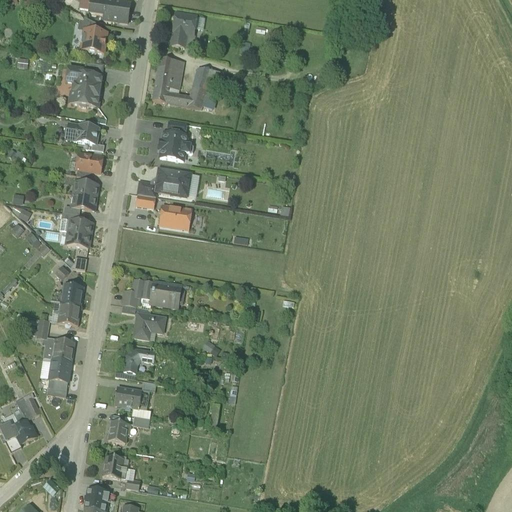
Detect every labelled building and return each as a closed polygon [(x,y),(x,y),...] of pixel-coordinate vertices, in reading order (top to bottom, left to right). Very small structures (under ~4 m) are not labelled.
[(103,23),(127,27),(130,7),(98,2),(98,0),(90,0),(89,16),(103,19),(103,23)] [(176,17),(171,48),(184,50),(186,39),(193,40),(194,31),(196,20),(176,17)] [(204,21),(196,20),(194,31),(202,33),(204,21)] [(84,32),(100,35),(101,29),(85,21),(82,26),(85,28),(84,32)] [(96,56),(104,57),(107,36),(100,35),(84,32),(83,39),(79,42),(81,46),(80,53),(87,55),(91,59),(96,56)] [(174,63),(159,61),(152,104),(166,106),(174,63)] [(183,65),(174,63),(166,106),(202,113),(209,74),(194,71),(189,100),(178,98),(183,65)] [(86,66),(84,74),(88,74),(87,78),(101,80),(103,69),(86,66)] [(88,109),(98,111),(103,80),(101,80),(87,78),(88,74),(84,74),(68,71),(66,85),(72,86),(69,106),(79,108),(80,110),(86,111),(88,109)] [(209,74),(202,113),(209,114),(213,90),(219,91),(222,76),(209,74)] [(84,124),(83,130),(97,132),(98,126),(84,124)] [(167,137),(184,140),(186,128),(169,125),(167,137)] [(92,148),(96,148),(99,133),(97,132),(83,130),(68,128),(66,143),(84,146),(92,148)] [(161,153),(159,161),(183,165),(185,157),(191,157),(193,156),(193,151),(192,149),(186,148),(187,140),(184,140),(167,137),(163,136),(162,144),(161,153)] [(92,176),(100,177),(102,161),(79,158),(76,173),(77,173),(92,176)] [(92,176),(77,173),(76,180),(80,180),(91,181),(92,176)] [(183,191),(188,192),(190,178),(159,173),(157,182),(156,182),(151,185),(151,187),(157,188),(156,195),(171,197),(171,198),(181,200),(182,192),(183,191)] [(80,180),(79,186),(95,188),(96,182),(91,181),(80,180)] [(79,186),(75,185),(73,198),(96,202),(98,189),(95,188),(79,186)] [(155,201),(156,195),(157,188),(151,187),(139,186),(137,198),(155,201)] [(14,197),(12,207),(22,208),(24,199),(14,197)] [(96,202),(73,198),(71,211),(80,213),(94,215),(96,202)] [(155,202),(137,199),(136,210),(153,213),(155,202)] [(27,222),(30,215),(15,207),(11,215),(27,222)] [(162,208),(159,230),(189,235),(192,213),(162,208)] [(79,218),(80,213),(71,211),(65,210),(64,216),(79,218)] [(279,218),(287,220),(288,212),(280,210),(279,218)] [(80,219),(79,218),(64,216),(62,216),(62,223),(70,224),(79,225),(80,219)] [(70,224),(68,236),(90,239),(92,227),(84,226),(83,224),(81,224),(79,225),(70,224)] [(15,226),(9,234),(18,239),(23,231),(15,226)] [(40,246),(26,231),(20,236),(34,251),(40,246)] [(90,239),(68,236),(66,248),(88,252),(90,239)] [(29,272),(48,251),(43,246),(24,267),(29,272)] [(73,273),(85,275),(87,263),(75,261),(74,267),(71,271),(73,273)] [(54,277),(62,284),(69,276),(62,269),(54,277)] [(152,300),(154,287),(133,284),(131,297),(138,298),(152,300)] [(181,289),(155,285),(154,287),(152,300),(151,306),(171,310),(172,304),(179,305),(181,289)] [(60,307),(78,310),(80,292),(75,290),(75,288),(70,287),(70,290),(62,289),(61,296),(61,300),(60,307)] [(138,298),(131,297),(125,296),(123,309),(136,311),(138,298)] [(60,307),(61,300),(52,298),(51,298),(50,306),(53,306),(60,307)] [(57,324),(60,307),(53,306),(51,323),(57,324)] [(78,310),(60,307),(57,324),(65,325),(64,328),(68,328),(69,325),(76,326),(78,310)] [(136,311),(123,309),(122,316),(135,317),(136,311)] [(165,321),(138,317),(135,341),(150,343),(151,335),(163,336),(165,321)] [(42,333),(46,334),(48,323),(38,321),(37,330),(42,333)] [(44,340),(46,334),(42,333),(37,330),(35,340),(38,341),(44,342),(44,340)] [(52,363),(55,342),(44,340),(44,342),(38,341),(37,346),(45,348),(43,361),(52,363)] [(52,363),(70,366),(74,345),(67,343),(67,341),(62,340),(61,343),(55,342),(52,363)] [(202,351),(216,357),(219,350),(205,344),(202,351)] [(124,375),(136,377),(137,370),(143,364),(154,366),(155,355),(135,352),(127,358),(124,375)] [(68,383),(70,366),(52,363),(50,380),(52,380),(68,383)] [(136,377),(124,375),(117,374),(116,381),(135,384),(136,377)] [(67,389),(68,383),(52,380),(51,387),(67,389)] [(145,385),(144,392),(154,394),(157,394),(158,388),(145,385)] [(66,396),(67,389),(51,387),(49,387),(48,393),(66,396)] [(143,394),(118,389),(115,408),(137,412),(140,412),(143,394)] [(144,392),(143,394),(140,412),(150,414),(154,394),(144,392)] [(21,419),(25,427),(38,420),(30,405),(25,407),(29,415),(21,419)] [(210,406),(209,431),(216,431),(218,406),(210,406)] [(140,412),(137,412),(135,420),(151,422),(152,414),(150,414),(140,412)] [(20,429),(25,427),(21,419),(16,422),(20,429)] [(151,422),(135,420),(134,429),(150,431),(151,422)] [(131,427),(114,424),(110,445),(125,448),(127,438),(129,438),(131,427)] [(17,443),(20,451),(37,442),(33,435),(30,437),(25,427),(20,429),(12,433),(17,443)] [(17,443),(12,433),(10,431),(1,435),(7,448),(17,443)] [(22,454),(20,451),(17,443),(7,448),(6,449),(12,459),(22,454)] [(124,462),(106,459),(103,479),(126,483),(128,472),(123,471),(124,462)] [(135,473),(128,472),(126,483),(128,483),(128,482),(134,483),(135,473)] [(141,484),(134,483),(128,482),(128,483),(127,492),(140,494),(141,484)] [(107,511),(110,495),(88,492),(84,511),(107,511)]
